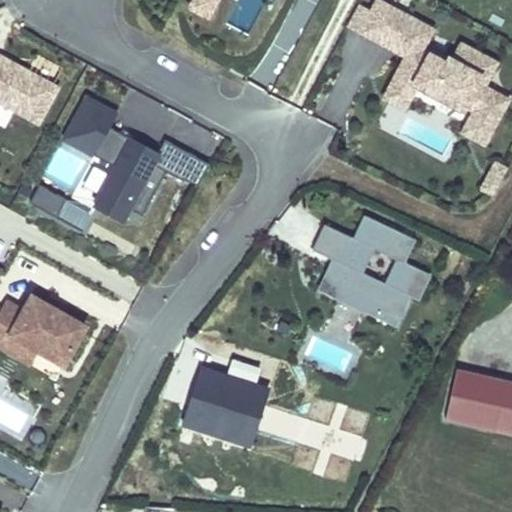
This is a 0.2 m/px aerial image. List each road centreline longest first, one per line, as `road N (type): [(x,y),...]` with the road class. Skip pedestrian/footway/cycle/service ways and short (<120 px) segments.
road 1 (residential): [(71,511),(142,357),(261,204),(274,158),(248,123),(113,53),(70,0)]
road 2 (unknown): [(274,158),(349,0)]
